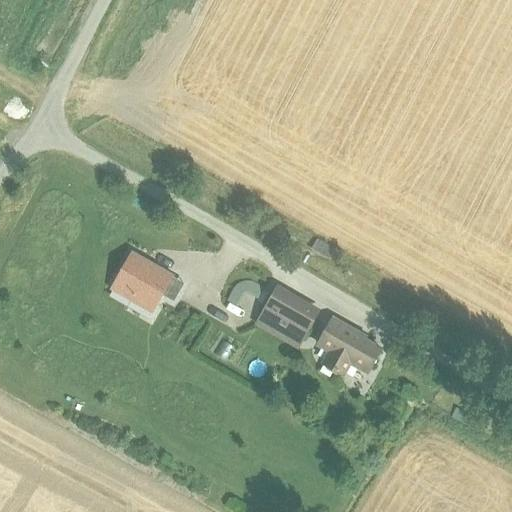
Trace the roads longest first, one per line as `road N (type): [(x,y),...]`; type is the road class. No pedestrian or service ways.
road 1 (unclassified): [(511,400),(42,128)]
road 2 (unclassified): [(42,128),(106,0)]
